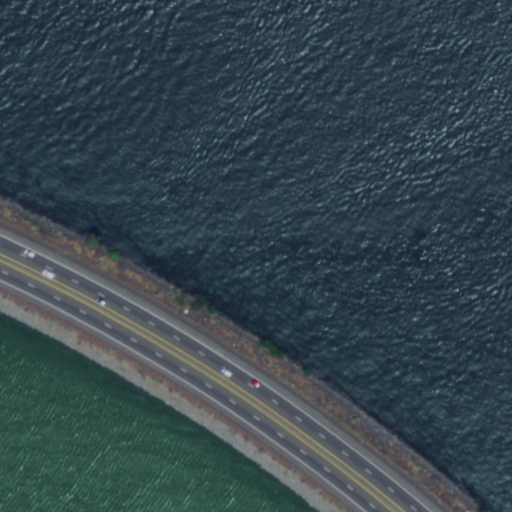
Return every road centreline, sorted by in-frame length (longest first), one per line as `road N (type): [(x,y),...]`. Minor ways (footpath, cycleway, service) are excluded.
road 1 (motorway): [(425,511),(271,397),(0,242)]
road 2 (motorway): [(0,272),(259,418),(372,511)]
